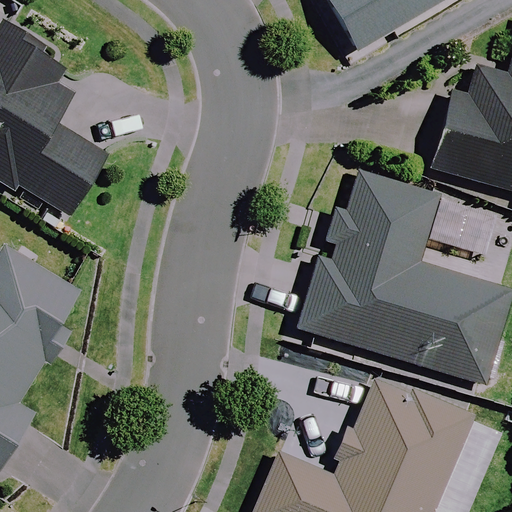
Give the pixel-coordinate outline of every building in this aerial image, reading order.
[(320,0),(352,59),(461,0),(320,0)] [(52,59),(0,25),(0,183),(61,222),(101,160),(48,127),(72,90),(44,72),(52,59)] [(511,47),(503,78),(472,68),(462,102),(447,98),(426,170),(511,196),(511,47)] [(437,197),(350,171),(323,261),(315,259),(293,330),(478,386),(506,295),(416,268),(437,197)] [(78,299),(0,252),(0,461),(27,417),(13,408),(78,299)] [(463,511),(496,434),(369,381),(328,480),(276,458),(252,511),(463,511)]
